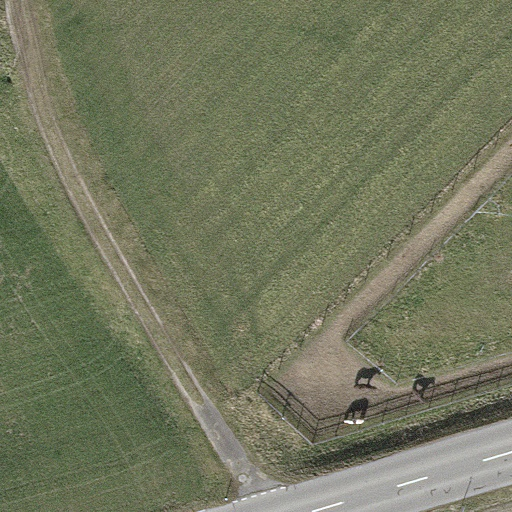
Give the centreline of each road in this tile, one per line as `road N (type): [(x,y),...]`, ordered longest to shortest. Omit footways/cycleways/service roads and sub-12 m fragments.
road 1 (track): [(267,511),(61,174),(26,62),(17,0)]
road 2 (tertiary): [(511,460),(335,511)]
